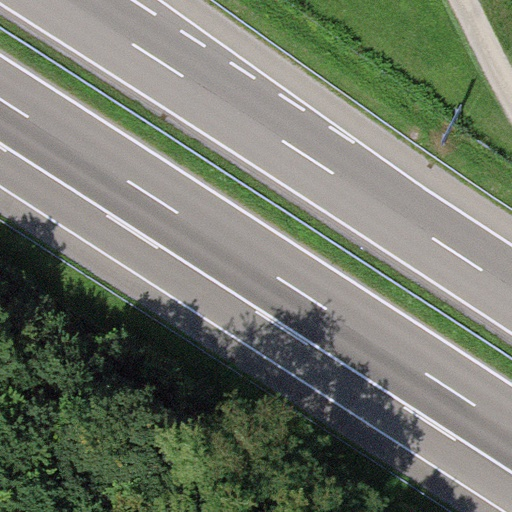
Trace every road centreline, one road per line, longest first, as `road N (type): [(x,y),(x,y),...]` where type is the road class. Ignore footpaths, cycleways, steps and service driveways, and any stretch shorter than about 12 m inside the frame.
road 1 (motorway): [(0,110),(511,435)]
road 2 (motorway): [(0,164),(511,456)]
road 3 (motorway): [(511,289),(62,0)]
